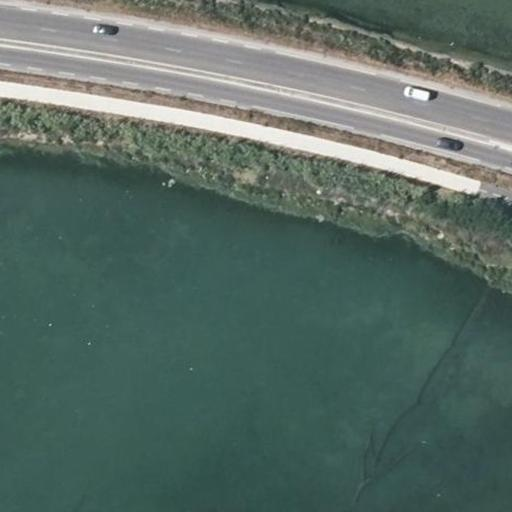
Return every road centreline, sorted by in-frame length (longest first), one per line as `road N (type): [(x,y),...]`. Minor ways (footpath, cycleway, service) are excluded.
road 1 (primary): [(0,52),(346,114),(511,158)]
road 2 (primary): [(511,126),(353,86),(0,25)]
